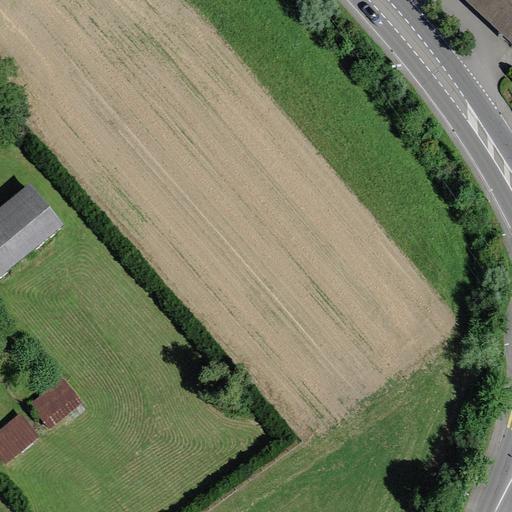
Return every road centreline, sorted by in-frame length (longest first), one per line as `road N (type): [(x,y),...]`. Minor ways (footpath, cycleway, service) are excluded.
road 1 (primary): [(378,0),(501,162)]
road 2 (unknown): [(472,119),(484,53),(479,24),(455,0)]
